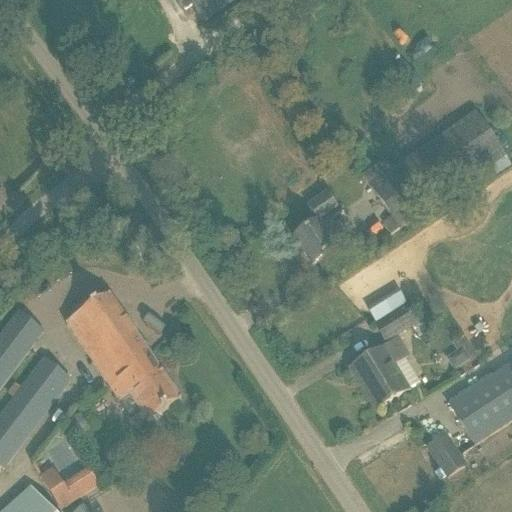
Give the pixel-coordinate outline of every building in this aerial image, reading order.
[(186,0),(177,0),(184,11),(191,6),(186,0)] [(186,0),(202,22),(234,0),(186,0)] [(385,162),(363,177),(369,186),(400,232),(495,168),(507,160),(475,113),(431,144),(391,171),(385,162)] [(337,206),(328,193),(307,207),(317,221),(337,206)] [(312,268),(335,252),(338,250),(331,239),(351,225),(339,208),(318,223),(293,240),(312,268)] [(107,295),(64,324),(131,420),(141,414),(147,423),(180,401),(107,295)] [(406,306),(375,325),(385,342),(418,322),(409,308),(408,305),(406,306)] [(12,317),(14,318),(0,336),(0,389),(43,332),(16,311),(12,317)] [(375,412),(407,392),(392,367),(407,357),(398,342),(350,372),(375,412)] [(463,350),(447,360),(455,371),(470,361),(463,350)] [(73,382),(44,360),(0,417),(0,467),(5,471),(73,382)] [(511,365),(449,407),(476,448),(511,424),(511,365)] [(447,479),(464,468),(444,438),(428,449),(447,479)] [(73,503),(51,469),(38,478),(60,511),(73,503)] [(51,511),(31,489),(4,511),(51,511)]
